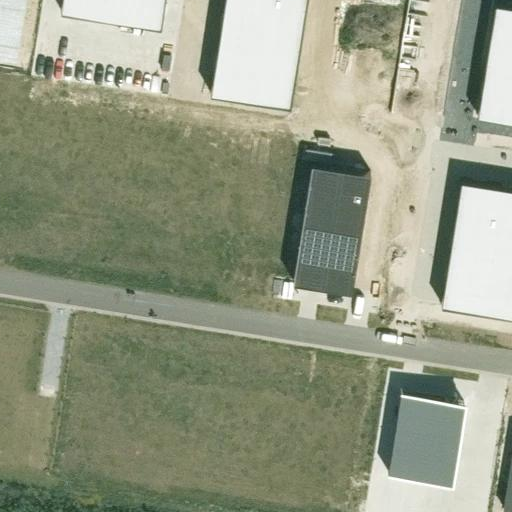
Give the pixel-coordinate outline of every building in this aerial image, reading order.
[(0,0),(0,53),(16,56),(24,0),(0,0)] [(60,0),(60,8),(160,24),(164,0),(60,0)] [(223,0),(209,89),(290,102),(306,0),(223,0)] [(511,1),(502,0),(493,0),(476,113),(511,118),(511,1)] [(235,228),(251,128),(130,108),(114,209),(134,212),(127,252),(209,265),(215,225),(235,228)] [(310,160),(291,278),(351,288),(370,169),(310,160)] [(460,175),(439,302),(511,313),(511,184),(501,183),(501,182),(460,175)] [(400,389),(384,488),(447,499),(463,399),(400,389)] [(511,449),(503,506),(511,507),(511,449)]
